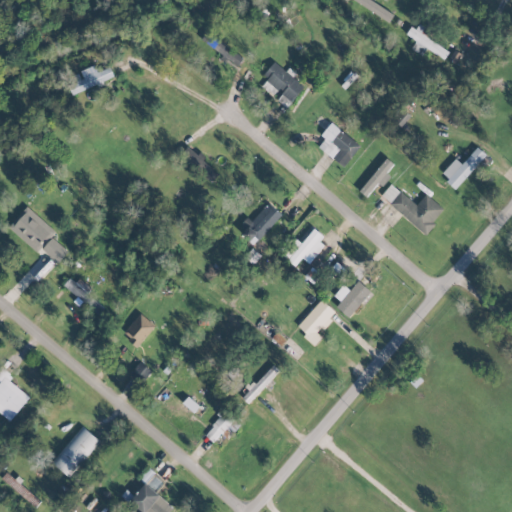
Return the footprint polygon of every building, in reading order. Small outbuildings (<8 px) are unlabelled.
[(426,48),(443,59),(448,51),(426,37),(430,31),(416,22),(407,35),(415,41),(410,48),(421,56),(426,48)] [(220,58),(234,69),(243,59),(206,31),(200,39),(221,55),(220,58)] [(262,75),(267,78),(260,87),(275,97),(274,99),(286,108),(303,86),(292,77),(293,75),(274,60),(262,75)] [(113,76),(109,67),(97,72),(94,65),(76,72),(79,81),(68,85),(71,94),(103,83),(102,80),(113,76)] [(360,146),(330,122),(320,135),(324,139),(318,146),(342,167),(360,146)] [(211,183),(218,175),(203,160),(204,159),(188,144),(179,153),(211,183)] [(461,164),(455,158),(440,174),(455,188),(485,154),(477,147),(461,164)] [(393,163),(385,157),(358,191),(366,197),(377,183),(382,187),(390,176),(386,173),(393,163)] [(415,205),(390,184),(380,196),(424,233),(444,210),(425,194),(415,205)] [(280,214),(267,202),(245,225),(247,227),(241,233),(252,244),(280,214)] [(8,227),(35,252),(55,232),(27,206),(8,227)] [(326,242),(312,230),(300,243),(296,240),(286,252),(290,255),(286,259),(294,266),(301,258),(308,263),(326,242)] [(67,251),(52,237),(41,248),(56,263),(67,251)] [(328,270),(338,279),(345,270),(336,262),(328,270)] [(95,316),(104,308),(73,274),(64,283),(95,316)] [(347,317),(371,292),(358,280),(349,290),(343,285),(333,295),(340,301),(336,306),(347,317)] [(334,312),(321,299),(295,327),(314,344),(321,337),(315,332),(334,312)] [(136,346),(155,327),(140,313),(122,333),(136,346)] [(129,374),(139,383),(150,370),(139,361),(129,374)] [(248,390),(241,398),(247,404),(278,370),(271,364),(247,390),(248,390)] [(0,384),(0,413),(9,421),(29,397),(6,378),(0,384)] [(203,434),(212,442),(221,432),(227,438),(239,425),(223,411),(203,434)] [(99,442),(82,426),(50,461),(67,476),(99,442)] [(168,511),(173,508),(155,492),(163,482),(148,468),(138,479),(144,484),(127,503),(136,511),(168,511)]
